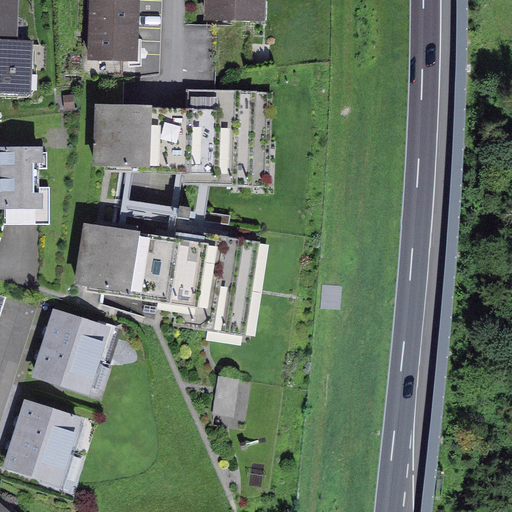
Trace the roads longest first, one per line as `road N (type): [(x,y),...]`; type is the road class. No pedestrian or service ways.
road 1 (motorway): [(370,0),(329,511)]
road 2 (motorway): [(386,511),(412,253),(423,0)]
